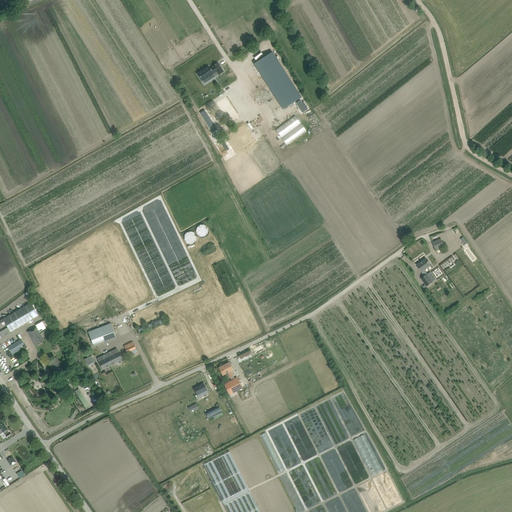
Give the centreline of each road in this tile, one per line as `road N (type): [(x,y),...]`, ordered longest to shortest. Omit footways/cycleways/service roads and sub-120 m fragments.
road 1 (unclassified): [(44,446),(304,319),(407,246)]
road 2 (track): [(414,0),(436,29),(462,142),(511,175)]
